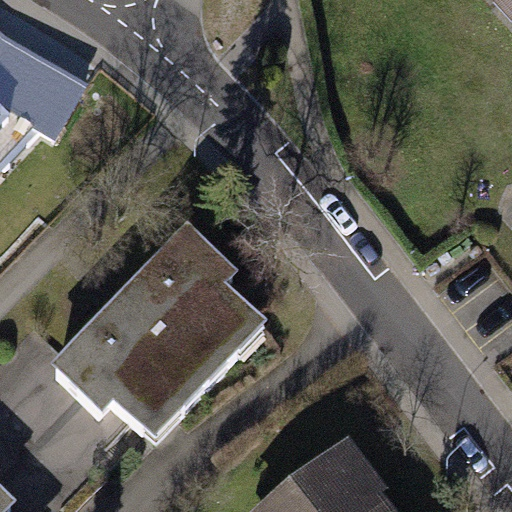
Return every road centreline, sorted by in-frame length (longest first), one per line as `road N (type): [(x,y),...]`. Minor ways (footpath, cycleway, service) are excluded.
road 1 (residential): [(511,466),(232,92)]
road 2 (residential): [(0,322),(232,92)]
